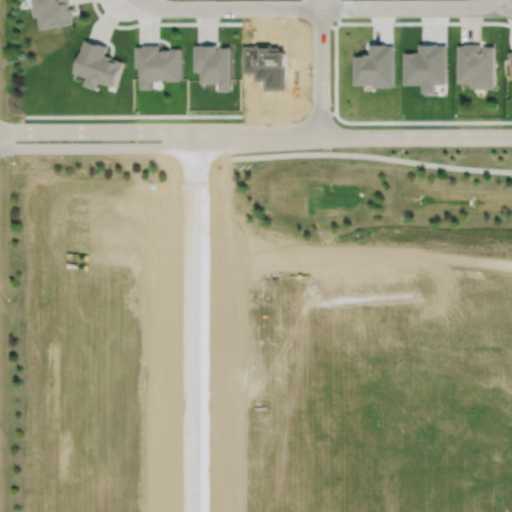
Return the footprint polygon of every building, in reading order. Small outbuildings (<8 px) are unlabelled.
[(31,0),(35,17),(38,17),(38,18),(42,18),(44,31),(69,27),(68,25),(72,25),(71,17),(74,17),(72,8),(70,9),(70,6),(69,0),(31,0)] [(86,40),(74,73),(89,78),(86,87),(98,91),(101,84),(117,89),(126,63),(116,59),(115,61),(113,61),(114,58),(106,55),(109,47),(93,41),(93,42),(86,40)] [(458,43),(458,79),(471,79),(471,84),(494,84),(494,43),(483,43),(483,46),(480,46),(480,41),(465,41),(465,43),(458,43)] [(354,55),(355,83),(374,83),(374,85),(394,85),(393,45),(386,45),(386,43),(370,43),(370,53),(363,53),(363,55),(354,55)] [(406,56),(406,82),(445,81),(445,45),(436,45),(436,44),(421,44),(421,53),(406,53),(406,56)] [(137,47),(138,69),(143,69),(143,91),(155,91),(155,83),(163,83),(163,82),(170,82),(170,83),(184,83),(183,49),(173,49),(173,51),(161,51),(161,45),(145,46),(145,47),(137,47)] [(196,46),(196,72),(204,72),(204,85),(223,85),(223,93),(234,93),(233,48),(222,48),(222,51),(219,51),(219,45),(203,45),(203,46),(196,46)]
